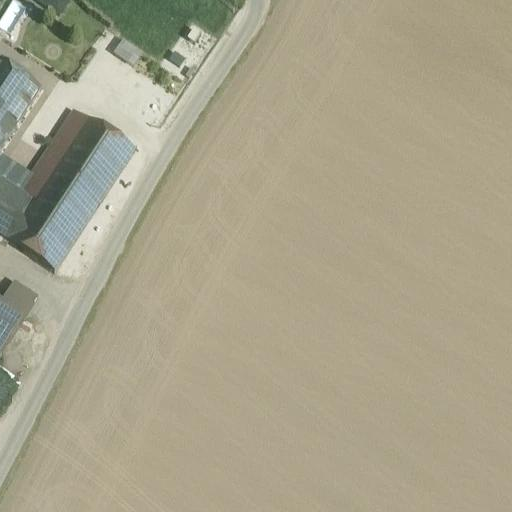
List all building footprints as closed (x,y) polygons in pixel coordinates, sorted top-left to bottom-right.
[(34,0),(53,13),(62,0),(34,0)] [(126,40),(115,54),(133,69),(144,55),(126,40)] [(41,93),(0,66),(0,128),(12,136),(41,93)] [(74,115),(61,135),(74,144),(88,123),(74,115)] [(44,189),(7,245),(8,245),(54,276),(134,154),(88,123),(74,144),(44,189)] [(21,196),(0,181),(0,154),(12,136),(0,128),(0,245),(5,249),(8,245),(7,245),(44,189),(31,181),(21,196)] [(61,135),(31,181),(44,189),(74,144),(61,135)] [(14,285),(0,305),(0,309),(22,324),(37,301),(14,285)] [(0,309),(0,357),(22,324),(0,309)] [(0,423),(6,425),(18,389),(0,383),(0,423)]
